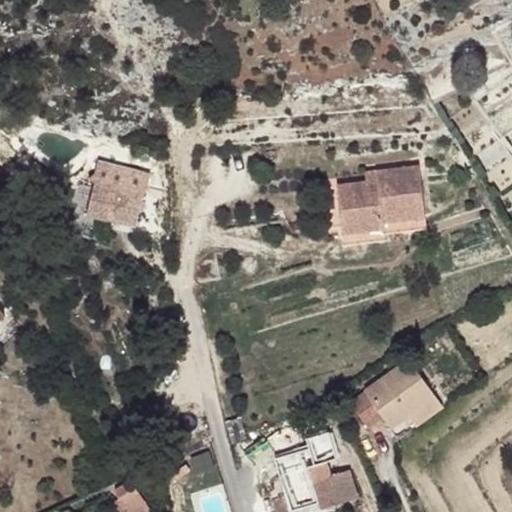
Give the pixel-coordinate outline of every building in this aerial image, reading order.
[(372,178),(306,186),(310,222),(331,220),(331,227),(375,222),(374,217),(416,213),(410,161),(370,166),(372,178)] [(112,191),(106,190),(100,215),(128,221),(133,197),(131,196),(131,190),(113,186),(112,191)] [(106,190),(97,187),(91,213),(100,215),(106,190)] [(146,200),(133,197),(128,221),(140,224),(146,200)] [(375,222),(331,227),(332,239),(376,236),(375,228),(417,225),(416,213),(374,217),(375,222)] [(407,362),(351,403),(367,428),(381,418),(389,429),(432,397),(407,362)] [(308,453),(275,462),(279,477),(307,469),(312,483),(329,478),(326,465),(313,469),(308,453)] [(307,469),(279,477),(285,498),(291,511),(318,503),(312,483),(307,469)] [(329,478),(312,483),(318,503),(320,511),(359,502),(349,474),(329,478)] [(120,489),(132,511),(153,511),(132,480),(120,489)] [(226,511),(220,483),(193,489),(198,511),(226,511)] [(285,498),(272,501),(275,511),(288,511),(291,511),(285,498)] [(318,503),(291,511),(290,511),(316,511),(320,511),(318,503)]
